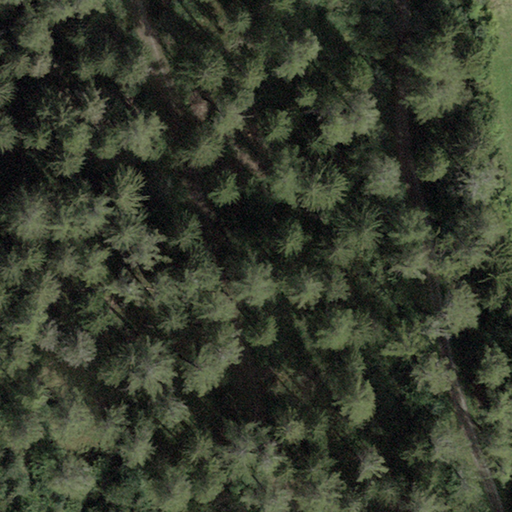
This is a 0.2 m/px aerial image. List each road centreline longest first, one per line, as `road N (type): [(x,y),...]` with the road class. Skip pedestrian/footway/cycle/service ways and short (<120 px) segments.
road 1 (track): [(298,511),(141,0)]
road 2 (track): [(501,511),(444,352),(428,243),(402,147),(408,41),(401,0)]
